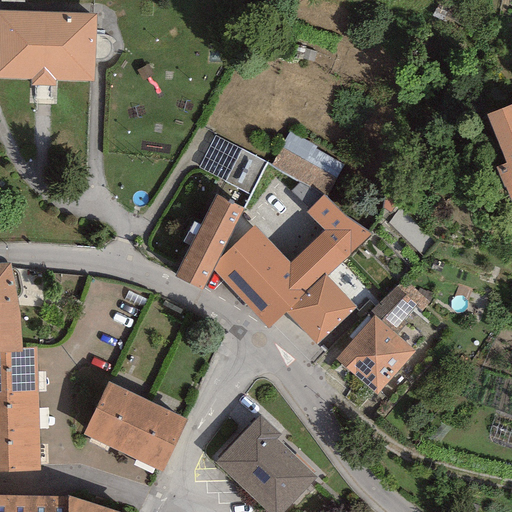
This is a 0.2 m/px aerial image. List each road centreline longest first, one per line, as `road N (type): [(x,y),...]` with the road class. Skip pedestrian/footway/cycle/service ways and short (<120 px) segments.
road 1 (tertiary): [(247,339),(214,311),(121,265),(0,256)]
road 2 (tertiary): [(398,511),(363,484),(247,339)]
road 3 (residential): [(247,339),(157,511)]
road 4 (unknown): [(122,223),(138,220),(157,200),(196,131)]
